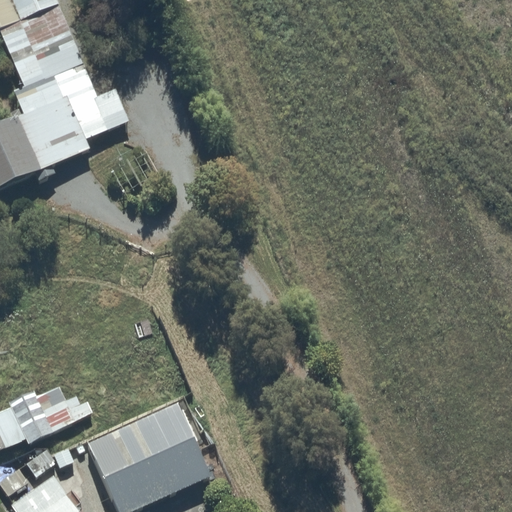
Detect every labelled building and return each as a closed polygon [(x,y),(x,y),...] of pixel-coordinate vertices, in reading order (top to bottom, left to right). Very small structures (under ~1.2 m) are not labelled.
[(97,101),(54,0),(0,0),(0,38),(1,38),(25,97),(12,102),(22,126),(0,134),(0,196),(91,158),(86,147),(129,129),(114,94),(97,101)] [(166,344),(151,313),(74,348),(89,381),(121,367),(131,388),(166,373),(155,349),(166,344)] [(0,457),(26,449),(27,453),(93,419),(87,408),(81,412),(74,399),(66,404),(59,392),(36,404),(32,397),(8,410),(10,413),(0,418),(0,457)] [(145,511),(205,484),(169,408),(88,445),(119,511),(145,511)] [(21,475),(0,487),(0,490),(8,504),(30,490),(21,475)] [(72,511),(52,483),(10,511),(72,511)]
